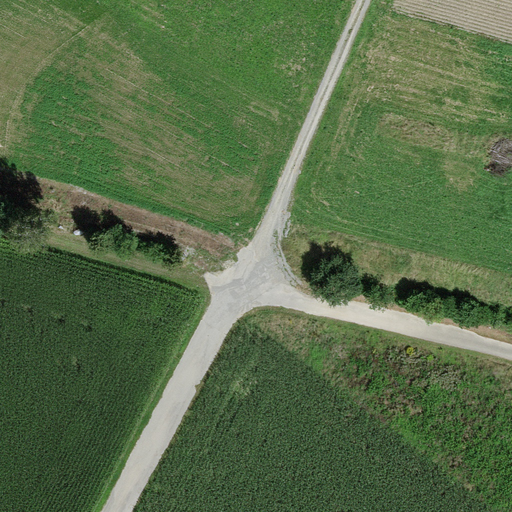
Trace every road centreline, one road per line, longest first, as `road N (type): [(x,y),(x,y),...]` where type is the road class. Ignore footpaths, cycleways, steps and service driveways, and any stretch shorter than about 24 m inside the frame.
road 1 (track): [(113,511),(226,303),(252,283),(363,0)]
road 2 (track): [(252,283),(511,354)]
